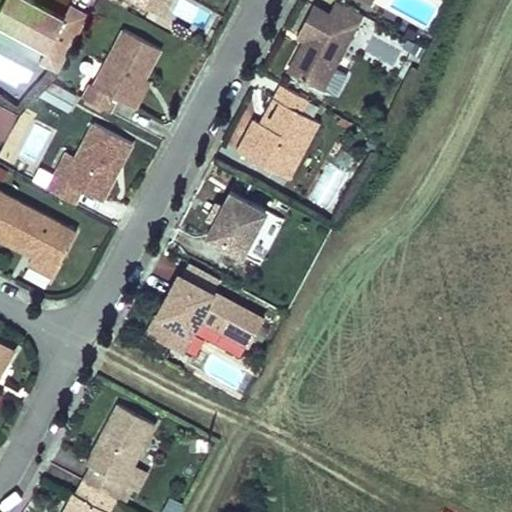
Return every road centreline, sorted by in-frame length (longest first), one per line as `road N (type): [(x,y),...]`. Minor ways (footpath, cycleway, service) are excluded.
road 1 (residential): [(271,0),(81,349)]
road 2 (residential): [(81,349),(0,489)]
